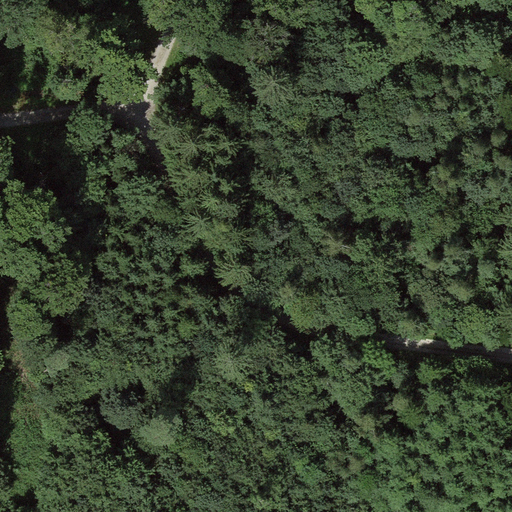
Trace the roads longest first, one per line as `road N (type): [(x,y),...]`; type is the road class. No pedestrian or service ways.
road 1 (track): [(0,120),(109,111),(140,124),(178,213),(236,292),(293,325),(511,357)]
road 2 (track): [(189,0),(140,124)]
